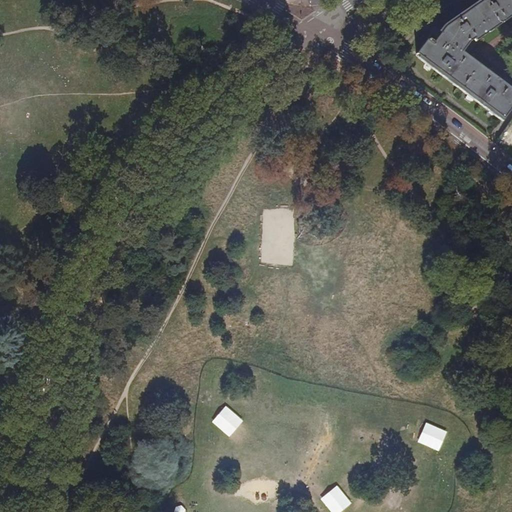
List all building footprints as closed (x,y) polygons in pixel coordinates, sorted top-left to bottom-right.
[(511,107),(511,88),(468,56),(463,53),(469,43),(474,40),(476,42),(477,41),(511,16),(511,2),(510,0),(485,0),(445,29),(434,43),(429,40),(428,41),(427,41),(416,55),(504,119),(511,107)] [(463,53),(468,56),(478,42),(477,41),(476,42),(474,40),(469,43),(463,53)] [(299,433),(292,463),(305,465),(311,435),(299,433)] [(393,443),(414,466),(423,458),(402,435),(393,443)] [(231,448),(233,438),(222,436),(220,446),(231,448)] [(347,484),(346,473),(334,475),(335,485),(347,484)] [(236,499),(266,508),(272,487),(243,478),(236,499)] [(174,511),(197,511),(197,490),(174,491),(174,511)]
